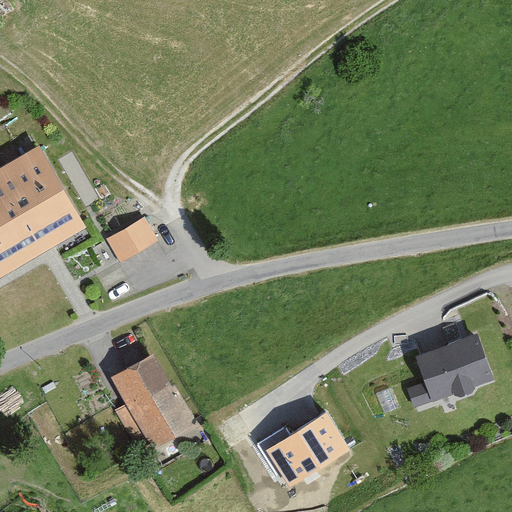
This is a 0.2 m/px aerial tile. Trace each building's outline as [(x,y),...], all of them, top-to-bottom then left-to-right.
[(0,274),(88,225),(41,142),(0,164),(0,274)] [(105,233),(121,257),(159,232),(144,209),(105,233)] [(495,376),(476,329),(414,354),(424,380),(409,386),(417,407),(495,376)] [(156,348),(111,373),(152,447),(197,422),(156,348)] [(328,414),(265,451),(289,490),(352,453),(328,414)]
